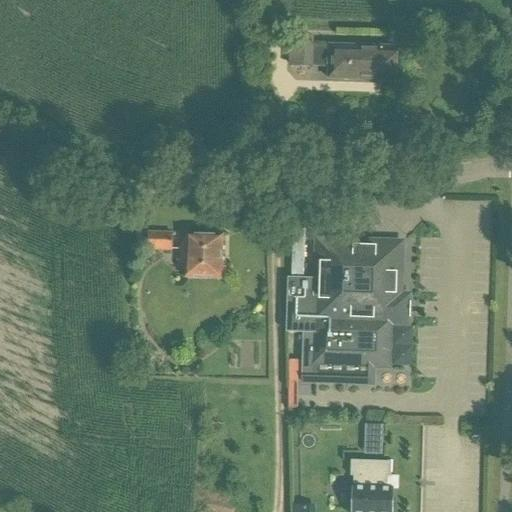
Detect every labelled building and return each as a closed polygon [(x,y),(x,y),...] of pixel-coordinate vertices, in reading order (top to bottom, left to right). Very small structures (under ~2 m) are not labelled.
[(328,46),(313,46),(313,37),(289,36),(288,67),(327,68),(327,79),(395,81),(396,47),(328,45),(328,46)] [(171,252),(172,232),(147,232),(146,251),(171,252)] [(221,279),(222,236),(186,234),(186,238),(180,238),(179,266),(185,266),(184,278),(221,279)] [(371,366),(387,366),(388,322),(397,323),(398,318),(400,318),(401,302),(398,302),(400,245),(317,242),(316,279),(287,278),(285,333),(302,333),(302,343),(301,380),(371,382),(371,366)] [(240,347),(240,372),(274,372),(274,347),(240,347)] [(365,424),(364,439),(382,439),(382,425),(365,424)] [(350,461),(350,477),(354,477),(352,511),(391,511),(392,489),(387,488),(387,478),(390,478),(391,462),(350,461)]
